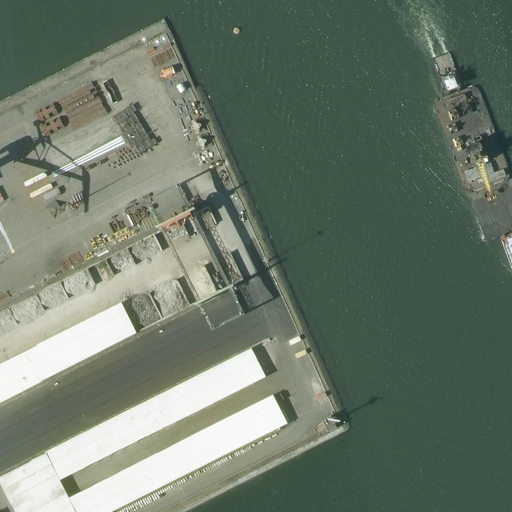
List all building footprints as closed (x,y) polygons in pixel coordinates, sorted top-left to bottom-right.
[(66,367),(137,335),(123,303),(81,322),(86,334),(88,339),(82,342),(84,347),(70,352),(73,359),(64,363),(66,367)] [(0,363),(0,400),(59,375),(56,366),(51,369),(48,362),(41,364),(34,348),(0,363)] [(0,480),(13,511),(111,511),(180,483),(180,447),(67,494),(61,481),(61,474),(183,424),(180,416),(267,380),(254,350),(182,381),(181,413),(171,413),(169,414),(166,407),(166,406),(173,403),(170,395),(47,446),(39,428),(30,427),(0,439),(0,480)] [(276,397),(198,429),(239,430),(239,446),(288,426),(276,397)] [(331,417),(322,421),(328,433),(337,428),(336,428),(334,425),(335,423),(336,422),(336,421),(335,421),(334,421),(332,421),(330,417),(331,417)]
